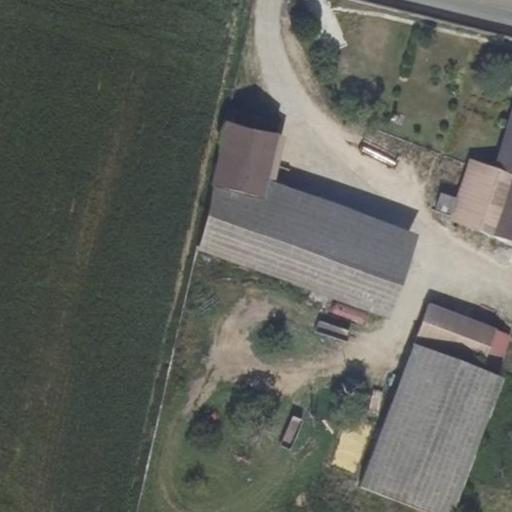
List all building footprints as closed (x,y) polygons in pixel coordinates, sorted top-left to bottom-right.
[(511,76),(479,186),(503,193),(511,163),(511,76)] [(227,110),(224,125),(274,135),(278,121),(227,110)] [(210,187),(260,197),(264,178),(274,135),(224,125),(210,187)] [(511,163),(503,193),(490,236),(511,245),(511,163)] [(264,178),(260,197),(210,187),(196,246),(383,316),(402,259),(264,178)] [(464,181),(451,220),(490,236),(503,193),(479,186),(464,181)] [(415,339),(479,363),(491,330),(427,306),(415,339)] [(494,369),(506,336),(491,330),(479,363),(494,369)] [(358,485),(428,511),(447,511),(499,379),(412,345),(358,485)]
